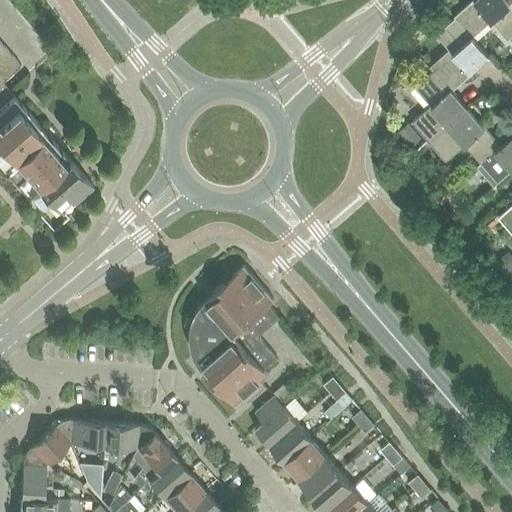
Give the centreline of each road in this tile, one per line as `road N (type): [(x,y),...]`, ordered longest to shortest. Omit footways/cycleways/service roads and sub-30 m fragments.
road 1 (residential): [(52,372),(178,383),(284,499),(287,511)]
road 2 (secondary): [(511,474),(342,279)]
road 3 (residential): [(0,511),(5,447),(50,408),(52,372)]
road 4 (tertiary): [(3,340),(121,241)]
road 5 (residential): [(358,35),(328,43),(258,99)]
road 6 (secondary): [(342,279),(278,178)]
